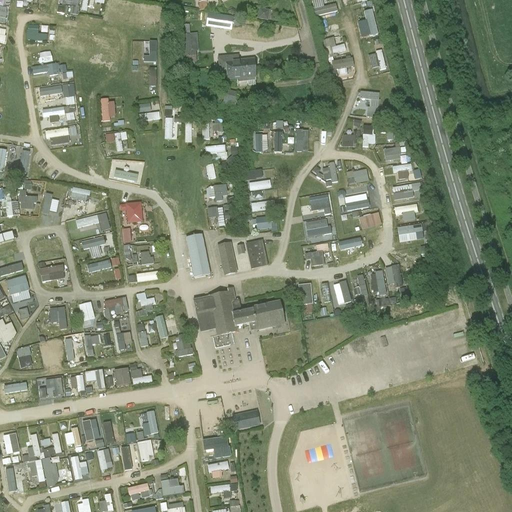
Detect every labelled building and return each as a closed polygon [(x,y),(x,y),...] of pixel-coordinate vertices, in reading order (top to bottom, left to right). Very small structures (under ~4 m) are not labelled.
[(78,16),(79,0),(62,0),(62,5),(71,6),(70,15),(78,16)] [(312,0),(314,16),(337,13),(336,5),(323,7),(322,0),(312,0)] [(129,11),(130,5),(114,2),(112,13),(125,15),(126,10),(129,11)] [(139,6),(138,18),(158,20),(159,8),(139,6)] [(259,7),(257,19),(268,21),(270,9),(259,7)] [(362,38),(377,35),(373,13),(365,15),(366,20),(358,22),(362,38)] [(209,28),(226,29),(227,17),(209,17),(209,28)] [(47,35),(38,35),(38,26),(27,26),(26,42),(47,42),(47,35)] [(324,40),(328,55),(346,51),(344,45),(335,47),(333,38),(324,40)] [(92,53),(107,57),(110,45),(95,41),(92,53)] [(157,63),(156,42),(148,42),(149,57),(144,57),(144,63),(157,63)] [(195,50),(183,51),(183,64),(196,63),(195,50)] [(379,71),(385,70),(383,51),(377,52),(379,71)] [(254,60),(230,62),(230,57),(216,58),(217,71),(226,70),(239,69),(238,66),(246,65),(246,70),(255,69),(254,67),(256,67),(255,62),(254,62),(254,60)] [(332,62),(333,71),(338,70),(339,76),(347,74),(346,69),(354,68),(352,59),(332,62)] [(57,64),(32,69),(33,76),(47,73),(48,77),(59,75),(57,64)] [(256,79),(255,69),(246,70),(246,65),(238,66),(239,69),(226,70),(227,81),(247,80),(247,82),(255,81),(255,79),(256,79)] [(65,93),(74,92),(73,85),(64,86),(65,93)] [(63,94),(61,86),(39,89),(40,98),(63,94)] [(222,106),(234,109),(239,94),(227,91),(222,106)] [(360,101),(366,101),(366,116),(378,117),(379,93),(360,93),(360,101)] [(65,100),(65,109),(42,110),(42,117),(74,115),(73,100),(65,100)] [(115,121),(114,100),(100,101),(101,121),(115,121)] [(151,114),(150,104),(138,104),(139,122),(160,121),(159,113),(151,114)] [(164,107),(164,140),(175,140),(175,123),(181,123),(181,119),(172,119),(172,107),(164,107)] [(50,140),(51,147),(67,144),(66,137),(77,135),(76,127),(44,133),(46,140),(50,140)] [(368,144),(373,144),(373,132),(362,131),(362,148),(368,148),(368,144)] [(274,133),(274,153),(282,153),(282,133),(274,133)] [(122,141),(127,141),(126,134),(105,135),(105,144),(116,143),(116,152),(122,152),(122,141)] [(255,153),(268,153),(268,135),(255,135),(255,153)] [(358,136),(342,135),(342,148),(357,148),(358,136)] [(219,160),(227,159),(225,145),(205,148),(206,157),(218,155),(219,160)] [(401,159),(399,148),(383,151),(385,163),(401,159)] [(228,168),(235,165),(233,158),(226,161),(228,168)] [(325,186),(337,185),(335,163),(328,164),(328,169),(322,170),(325,186)] [(213,165),(205,166),(208,180),(216,179),(213,165)] [(395,181),(413,178),(410,165),(392,168),(395,181)] [(261,170),(244,172),(245,181),(263,178),(261,170)] [(364,200),(361,185),(369,183),(366,170),(345,174),(351,202),(364,200)] [(249,191),(271,190),(270,182),(249,183),(249,191)] [(33,211),(33,204),(37,204),(37,197),(32,197),(32,185),(24,185),(24,192),(20,191),(19,210),(33,211)] [(394,202),(414,199),(412,185),(392,188),(394,202)] [(227,196),(227,186),(206,187),(207,202),(222,201),(221,197),(227,196)] [(71,201),(88,204),(91,192),(73,188),(71,201)] [(51,200),(52,195),(46,194),(42,212),(56,215),(59,201),(51,200)] [(275,203),(255,202),(255,197),(250,197),(249,210),(275,211),(275,203)] [(355,214),(372,208),(369,200),(352,205),(355,214)] [(418,213),(416,205),(394,208),(395,216),(402,215),(403,223),(415,221),(414,214),(418,213)] [(217,218),(219,226),(225,225),(222,207),(207,210),(209,219),(217,218)] [(362,231),(382,225),(378,213),(359,219),(362,231)] [(78,233),(101,229),(101,232),(110,230),(107,215),(76,220),(78,233)] [(129,216),(130,230),(148,228),(147,222),(137,222),(137,215),(129,216)] [(120,232),(129,231),(129,224),(125,225),(124,218),(119,218),(120,232)] [(271,230),(270,218),(252,219),(253,231),(271,230)] [(421,225),(397,229),(400,244),(424,240),(421,225)] [(0,229),(0,258),(16,254),(14,248),(10,249),(7,242),(14,240),(12,232),(1,234),(0,229)] [(193,280),(210,276),(202,236),(185,239),(193,280)] [(91,259),(101,257),(100,246),(105,246),(104,238),(81,241),(82,250),(90,250),(91,259)] [(268,267),(262,241),(245,245),(251,270),(268,267)] [(43,257),(61,253),(60,248),(48,250),(47,244),(40,245),(43,257)] [(237,274),(230,244),(216,247),(223,277),(237,274)] [(328,244),(303,248),(306,262),(310,261),(311,268),(325,265),(323,252),(330,251),(328,244)] [(141,266),(153,265),(152,252),(140,253),(141,266)] [(0,261),(0,264),(2,273),(22,269),(19,257),(0,261)] [(88,272),(120,267),(119,260),(87,264),(88,272)] [(399,266),(385,268),(389,291),(403,289),(399,266)] [(41,282),(65,280),(64,267),(40,268),(41,282)] [(156,269),(140,270),(141,281),(157,280),(156,269)] [(384,272),(372,273),(374,296),(385,295),(384,272)] [(359,299),(368,297),(363,275),(354,277),(359,299)] [(6,283),(11,297),(30,291),(25,276),(6,283)] [(338,306),(351,302),(346,282),(333,285),(338,306)] [(252,310),(241,312),(238,299),(234,300),(232,289),(227,290),(228,293),(224,294),(222,284),(211,286),(214,296),(193,301),(199,331),(215,327),(217,337),(237,333),(236,328),(255,324),(257,331),(266,329),(265,327),(261,306),(252,309),(252,310)] [(298,306),(312,305),(311,284),(297,285),(298,306)] [(0,319),(12,314),(9,306),(1,310),(0,307),(0,301),(4,299),(0,289),(0,319)] [(136,295),(140,309),(156,304),(154,298),(147,300),(145,293),(136,295)] [(116,315),(128,313),(126,299),(106,302),(109,320),(117,319),(116,315)] [(82,328),(94,327),(93,303),(80,304),(82,328)] [(261,306),(265,327),(283,323),(279,303),(261,306)] [(59,330),(67,330),(66,308),(49,309),(50,324),(59,323),(59,330)] [(454,322),(463,322),(462,310),(453,311),(454,322)] [(167,321),(156,323),(160,343),(167,342),(165,335),(170,334),(168,325),(176,323),(174,315),(166,317),(167,321)] [(0,339),(2,344),(18,337),(11,323),(5,326),(3,320),(0,321),(0,339)] [(428,332),(443,328),(441,322),(426,326),(428,332)] [(97,325),(101,354),(110,353),(109,346),(115,345),(113,330),(103,331),(102,324),(97,325)] [(466,336),(464,326),(457,328),(460,337),(466,336)] [(425,344),(447,338),(445,331),(423,338),(425,344)] [(119,352),(132,349),(129,333),(116,335),(119,352)] [(146,333),(139,333),(140,348),(148,347),(146,333)] [(178,344),(173,344),(175,358),(190,356),(188,335),(177,336),(178,344)] [(84,338),(87,358),(94,357),(92,345),(99,344),(98,336),(84,338)] [(40,347),(43,364),(57,362),(54,345),(40,347)] [(33,367),(29,348),(16,350),(20,370),(33,367)] [(152,383),(151,376),(142,378),(141,369),(131,371),(133,386),(152,383)] [(129,370),(115,370),(115,387),(129,386),(129,370)] [(72,393),(85,392),(83,376),(70,378),(72,393)] [(63,398),(62,379),(39,380),(39,400),(63,398)] [(24,399),(23,393),(28,393),(27,382),(13,383),(14,393),(17,393),(18,400),(24,399)] [(236,432),(261,425),(257,410),(232,417),(236,432)] [(142,425),(144,437),(158,435),(154,412),(147,413),(148,424),(142,425)] [(81,419),(86,443),(95,441),(96,448),(104,447),(102,440),(100,440),(96,416),(81,419)] [(107,445),(115,444),(111,422),(103,424),(107,445)] [(65,434),(68,447),(81,445),(77,428),(70,430),(71,433),(65,434)] [(5,455),(19,454),(17,434),(3,436),(5,455)] [(43,450),(44,456),(61,454),(59,434),(52,435),(54,448),(43,450)] [(126,435),(127,445),(135,443),(133,434),(126,435)] [(28,456),(22,457),(23,463),(35,461),(35,457),(40,457),(37,435),(30,436),(32,449),(27,449),(28,456)] [(228,437),(202,441),(204,452),(213,451),(214,460),(231,458),(228,437)] [(49,439),(40,441),(42,447),(51,445),(49,439)] [(141,463),(155,461),(151,441),(137,443),(141,463)] [(120,448),(122,465),(134,464),(132,447),(120,448)] [(98,452),(100,471),(112,469),(109,450),(98,452)] [(41,460),(47,488),(59,486),(54,463),(51,464),(50,458),(41,460)] [(78,459),(71,460),(73,481),(80,481),(78,459)] [(37,477),(38,483),(44,482),(42,461),(27,463),(29,478),(37,477)] [(221,471),(229,470),(227,462),(208,466),(211,480),(223,477),(221,471)] [(22,464),(9,466),(12,490),(19,489),(18,481),(24,480),(22,464)] [(210,487),(210,494),(223,493),(223,499),(231,498),(230,492),(237,491),(236,478),(231,478),(231,486),(210,487)] [(161,482),(162,497),(184,494),(183,486),(179,487),(178,480),(161,482)] [(141,499),(150,497),(148,485),(127,488),(128,496),(141,494),(141,499)] [(113,511),(110,495),(105,496),(106,502),(99,503),(100,511),(106,511),(107,511),(106,511),(113,511)] [(77,505),(78,511),(90,511),(89,500),(82,500),(82,505),(77,505)] [(61,502),(61,505),(55,507),(56,511),(70,511),(68,501),(61,502)] [(229,511),(230,511),(240,511),(239,501),(229,501),(230,510),(212,511),(229,511)] [(160,511),(184,511),(184,503),(160,505),(160,511)]
